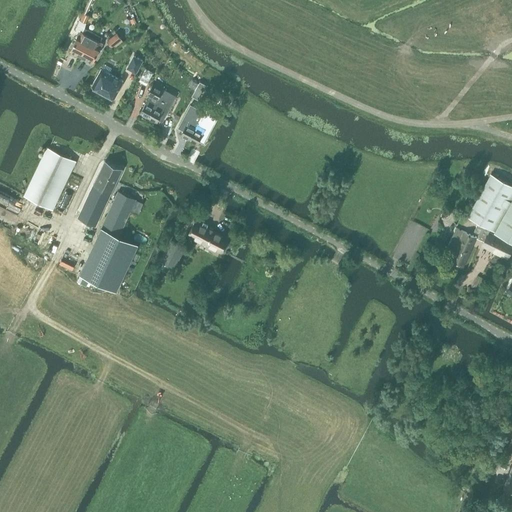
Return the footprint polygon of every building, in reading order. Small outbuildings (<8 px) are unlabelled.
[(88,0),(83,11),(84,12),(87,13),(93,0),(88,0)] [(80,19),(86,22),(89,14),(87,13),(84,12),(80,19)] [(80,20),(75,28),(82,31),(86,23),(80,20)] [(70,50),(81,56),(94,32),(85,27),(80,36),(78,35),(70,50)] [(94,32),(81,56),(93,62),(101,47),(104,43),(101,41),(103,36),(94,32)] [(122,40),(117,33),(107,40),(112,47),(122,40)] [(143,60),(134,55),(127,68),(136,72),(143,60)] [(146,68),(139,81),(146,85),(153,72),(146,68)] [(123,81),(101,69),(92,85),(114,97),(123,81)] [(194,80),(190,87),(195,89),(198,83),(194,80)] [(151,95),(149,99),(148,99),(146,103),(141,112),(149,116),(158,99),(163,89),(153,84),(148,94),(151,95)] [(158,99),(149,116),(157,120),(158,118),(163,120),(176,96),(163,89),(158,99)] [(196,89),(192,95),(198,98),(202,92),(196,89)] [(191,104),(179,126),(183,129),(181,134),(189,138),(198,121),(199,121),(204,111),(203,111),(191,104)] [(198,121),(189,138),(197,142),(202,132),(206,125),(198,121)] [(47,147),(24,196),(53,209),(75,162),(76,161),(47,147)] [(78,217),(95,225),(122,169),(105,160),(78,217)] [(511,183),(490,171),(467,214),(511,238),(511,183)] [(118,191),(117,195),(101,227),(119,235),(126,220),(136,199),(118,191)] [(195,222),(189,234),(221,250),(227,238),(195,222)] [(477,225),(474,232),(480,234),(479,235),(480,236),(479,239),(484,241),(488,234),(489,231),(482,228),(477,225)] [(101,227),(80,274),(115,290),(138,244),(119,235),(101,227)] [(454,250),(449,260),(463,266),(477,237),(456,227),(447,247),(454,250)] [(484,241),(482,245),(506,257),(507,257),(511,247),(511,245),(488,234),(484,241)] [(162,261),(174,267),(184,246),(172,240),(162,261)] [(511,439),(508,449),(511,451),(511,466),(503,488),(511,491),(511,439)]
